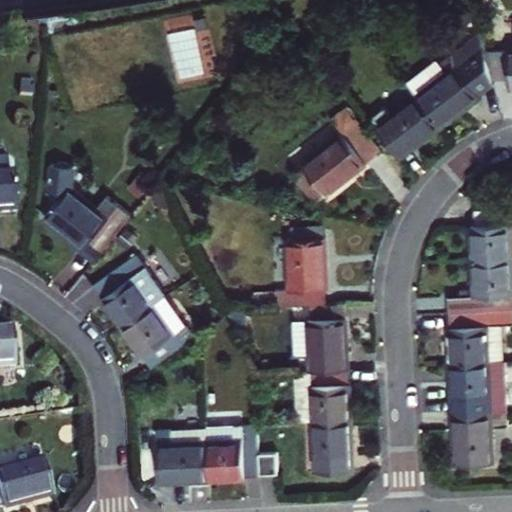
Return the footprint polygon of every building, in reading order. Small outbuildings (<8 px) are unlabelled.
[(470,89),(487,75),(481,53),(477,36),(449,59),(456,68),(415,103),(436,130),(455,115),(477,97),(470,89)] [(489,84),(508,83),(506,52),(481,53),(487,75),(489,84)] [(417,145),(436,130),(415,103),(388,124),(377,111),(367,119),(397,161),(417,145)] [(379,158),(359,131),(292,180),(317,205),(344,186),(367,170),(365,168),(379,158)] [(90,247),(102,257),(124,230),(133,218),(110,199),(100,211),(73,189),(75,169),(52,167),(48,194),(60,204),(48,218),(68,234),(87,250),(90,247)] [(0,219),(18,219),(15,182),(0,182),(0,219)] [(473,262),(509,261),(506,207),(472,209),(473,224),(471,224),(472,240),(473,262)] [(288,240),(289,308),(306,308),(323,307),(323,273),(322,240),(288,240)] [(446,313),(511,310),(509,261),(473,262),(474,281),(475,297),(446,298),(446,313)] [(112,312),(123,327),(152,308),(122,267),(94,287),(112,312)] [(152,368),(192,341),(163,301),(152,308),(123,327),(138,348),(152,368)] [(345,344),(343,307),(323,307),(306,308),(307,325),(295,326),(296,359),(309,359),(310,374),(347,372),(345,344)] [(511,325),(511,323),(511,310),(446,313),(448,340),(449,364),(487,362),(501,361),(500,326),(511,325)] [(0,367),(13,366),(11,330),(0,330),(0,367)] [(487,362),(449,364),(449,375),(450,400),(453,399),(453,415),(503,412),(502,395),(501,361),(487,362)] [(310,374),(295,374),(295,388),(296,388),(298,425),(313,425),(350,424),(348,396),(347,372),(310,374)] [(453,415),(451,415),(452,441),(453,464),(491,462),(490,429),(504,428),(503,412),(453,415)] [(350,424),(313,425),(316,473),(348,472),(347,455),(351,455),(351,443),(350,424)] [(207,482),(205,446),(204,434),(154,437),(158,484),(188,483),(207,482)] [(257,448),(257,443),(205,446),(207,482),(234,480),(258,478),(258,475),(257,448)] [(276,448),(257,448),(258,475),(276,474),(277,474),(276,448)] [(51,492),(41,457),(0,471),(0,506),(1,506),(2,509),(18,504),(51,492)]
